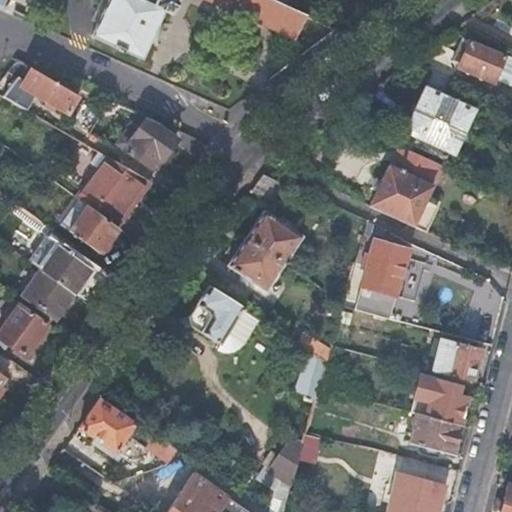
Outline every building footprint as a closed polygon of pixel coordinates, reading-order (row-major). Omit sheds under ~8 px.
[(151,0),(109,0),(94,34),(144,57),(167,8),(172,10),(177,0),(154,0),(154,1),(151,0)] [(214,0),(296,39),(309,12),(285,1),(282,0),(214,0)] [(511,56),(462,36),(452,60),(459,63),(458,66),(493,81),(502,61),(511,64),(511,67),(511,71),(511,56)] [(33,67),(23,83),(70,111),(80,94),(33,67)] [(456,82),(432,71),(406,130),(455,153),(476,107),(451,96),(456,82)] [(149,118),(129,146),(127,148),(135,153),(152,165),(161,154),(165,157),(176,141),(178,139),(149,118)] [(210,145),(182,132),(178,139),(176,141),(201,158),(210,145)] [(121,141),(117,146),(133,155),(135,153),(127,148),(129,146),(121,141)] [(370,204),(426,230),(438,205),(425,199),(442,162),(402,144),(392,165),(390,164),(370,204)] [(133,155),(117,146),(111,155),(126,164),(133,155)] [(111,155),(107,153),(76,193),(82,197),(90,204),(95,207),(114,221),(116,222),(149,178),(126,164),(111,155)] [(286,181),(264,171),(255,184),(251,190),(277,201),(286,181)] [(90,204),(82,197),(63,222),(102,251),(121,226),(116,222),(114,221),(95,207),(90,204)] [(264,209),(247,235),(285,261),(303,234),(264,209)] [(363,235),(368,218),(351,210),(344,226),(363,235)] [(285,261),(247,235),(227,264),(266,290),(285,261)] [(42,268),(74,291),(92,267),(50,236),(32,261),(42,268)] [(366,266),(361,284),(374,287),(368,307),(389,313),(408,247),(374,238),(366,266)] [(366,266),(356,263),(350,281),(361,284),(366,266)] [(56,317),(74,291),(42,268),(24,294),(26,295),(38,304),(33,310),(50,322),(54,316),(56,317)] [(258,317),(208,285),(189,315),(189,323),(219,343),(216,348),(222,350),(224,350),(229,350),(234,348),(239,345),(241,343),(258,317)] [(26,295),(21,302),(33,310),(38,304),(26,295)] [(0,334),(27,354),(50,322),(33,310),(21,302),(0,331),(0,334)] [(349,321),(353,306),(344,303),(340,318),(349,321)] [(297,333),(292,340),(307,349),(327,362),(330,353),(297,333)] [(437,354),(433,369),(472,380),(480,349),(435,336),(430,352),(437,354)] [(0,371),(7,376),(17,361),(0,348),(0,371)] [(327,363),(327,362),(307,349),(295,390),(317,396),(320,386),(327,363)] [(338,367),(327,363),(320,386),(329,389),(332,389),(338,367)] [(420,375),(410,410),(414,411),(461,424),(468,397),(450,392),(452,383),(420,375)] [(329,389),(320,386),(317,396),(312,413),(322,415),(329,389)] [(192,459),(101,396),(80,425),(129,459),(136,460),(146,446),(128,434),(134,425),(138,429),(141,438),(185,469),(192,459)] [(461,424),(414,411),(410,427),(414,428),(411,439),(454,450),(461,424)] [(291,484),(304,440),(292,437),(279,454),(272,450),(263,463),(270,468),(269,469),(283,478),(291,484)] [(81,471),(58,455),(49,467),(72,483),(81,471)] [(449,467),(408,456),(405,469),(446,479),(449,467)] [(270,511),(200,463),(167,511),(164,511),(154,505),(149,511),(270,511)] [(283,478),(272,511),(283,511),(290,489),(291,484),(283,478)] [(511,511),(511,482),(507,482),(503,497),(501,507),(499,511),(511,511)] [(371,501),(368,510),(375,511),(437,511),(442,497),(407,488),(401,511),(397,511),(391,506),(371,501)] [(27,511),(37,500),(29,494),(17,511),(19,511),(27,511)] [(503,497),(497,495),(494,505),(501,507),(503,497)]
